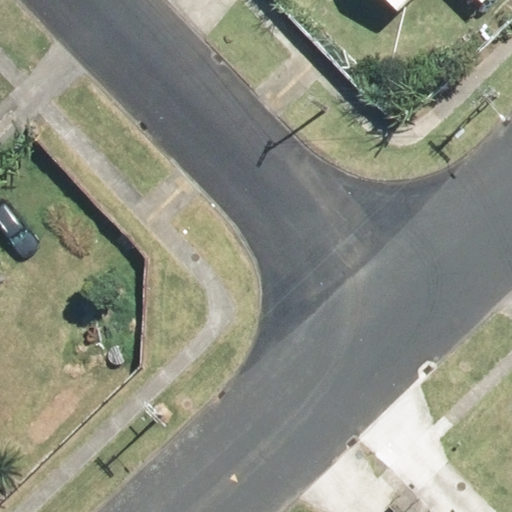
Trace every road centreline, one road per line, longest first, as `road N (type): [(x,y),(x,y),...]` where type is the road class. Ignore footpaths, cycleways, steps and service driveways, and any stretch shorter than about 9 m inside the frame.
road 1 (residential): [(398,312),(97,0)]
road 2 (residential): [(193,511),(398,312)]
road 3 (residential): [(398,312),(511,202)]
